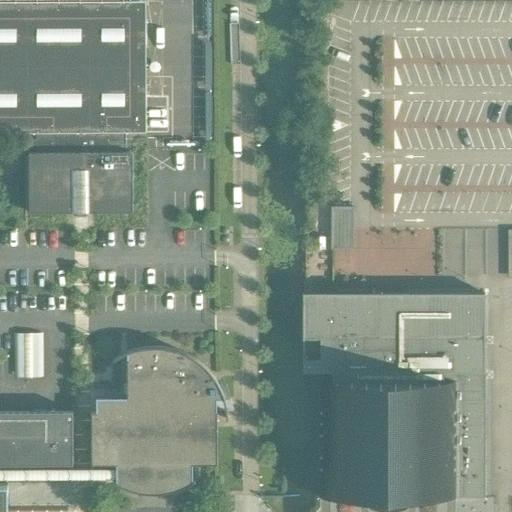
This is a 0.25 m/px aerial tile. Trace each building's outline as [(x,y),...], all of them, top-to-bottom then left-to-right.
[(0,133),(35,133),(35,153),(28,153),(28,213),(76,213),(76,217),(84,217),(85,213),(132,212),(132,152),(125,152),(125,133),(146,133),(146,1),(0,1),(0,133)] [(330,207),(331,250),(353,250),(353,207),(330,207)] [(319,381),(319,497),(344,497),(367,497),(367,502),(366,504),(370,506),(374,507),(378,508),(383,508),(387,509),(391,508),(396,508),(400,507),(404,506),(408,504),(407,502),(407,497),(430,497),(455,498),(484,498),(484,293),(302,293),(302,372),(319,372),(319,381)] [(115,464),(115,481),(114,480),(113,482),(118,485),(123,488),(129,490),(135,492),(141,493),(147,494),(153,494),(160,494),(166,493),(172,492),(178,490),(183,488),(189,485),(194,482),(193,480),(191,481),(191,464),(216,464),(216,399),(222,399),(222,400),(224,399),(222,393),(219,387),(216,381),(212,376),(208,371),(203,366),(198,362),(193,358),(187,355),(181,352),(175,350),(169,348),(162,347),(156,347),(149,347),(143,348),(136,349),(130,351),(124,353),(118,356),(112,359),(113,361),(117,358),(122,356),(126,354),(126,397),(96,397),(96,412),(90,412),(91,464),(115,464)] [(0,464),(72,464),(72,412),(68,412),(0,412),(0,511),(7,511),(7,483),(0,483),(0,464)]
